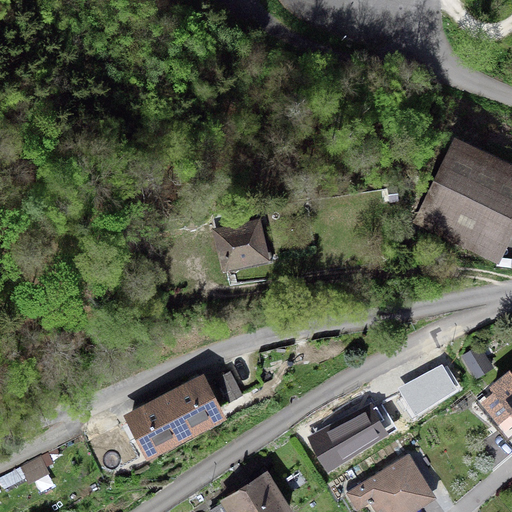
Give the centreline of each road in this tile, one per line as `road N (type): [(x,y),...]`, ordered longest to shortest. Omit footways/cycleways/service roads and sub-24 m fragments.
road 1 (unclassified): [(0,434),(252,341),(485,297)]
road 2 (residential): [(485,297),(465,322),(264,432),(146,511)]
road 3 (residential): [(426,0),(427,35),(444,66),(511,96)]
